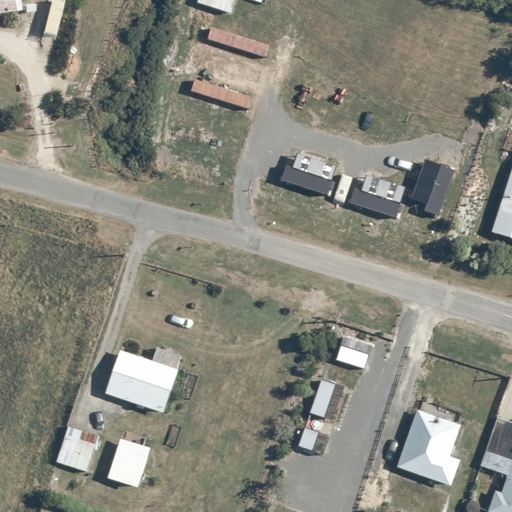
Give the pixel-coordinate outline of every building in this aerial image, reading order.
[(35,2),(35,0),(0,0),(0,15),(12,14),(11,5),(35,2)] [(399,132),(342,113),(334,137),(391,156),(399,132)] [(373,163),(352,155),(344,175),(365,183),(373,163)] [(511,170),(492,234),(511,240),(511,170)] [(153,362),(121,350),(106,395),(138,405),(137,408),(144,410),(145,407),(164,414),(179,371),(178,370),(182,356),(158,348),(153,362)] [(462,425),(418,411),(398,468),(452,487),(461,460),(450,457),(462,425)] [(511,511),(511,422),(498,418),(481,467),(508,476),(502,493),(496,491),(488,511),(511,511)] [(99,436),(69,427),(57,463),(88,473),(99,436)] [(151,449),(121,440),(109,479),(139,489),(151,449)] [(382,508),(392,478),(351,465),(341,496),(382,508)]
